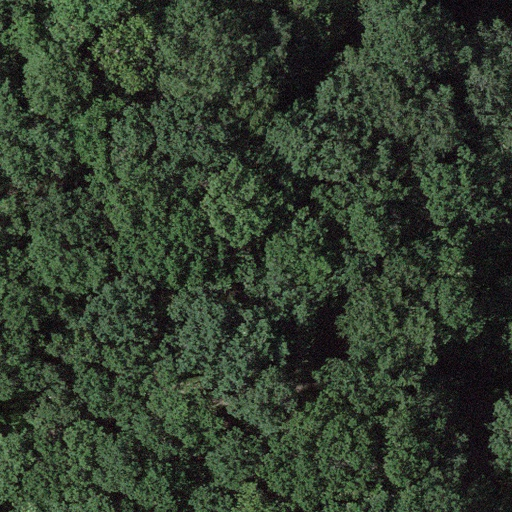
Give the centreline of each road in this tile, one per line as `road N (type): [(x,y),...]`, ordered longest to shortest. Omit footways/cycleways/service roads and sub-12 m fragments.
road 1 (track): [(301,511),(330,453),(370,298),(371,224),(347,60),(348,0)]
road 2 (track): [(0,364),(29,395),(70,511)]
